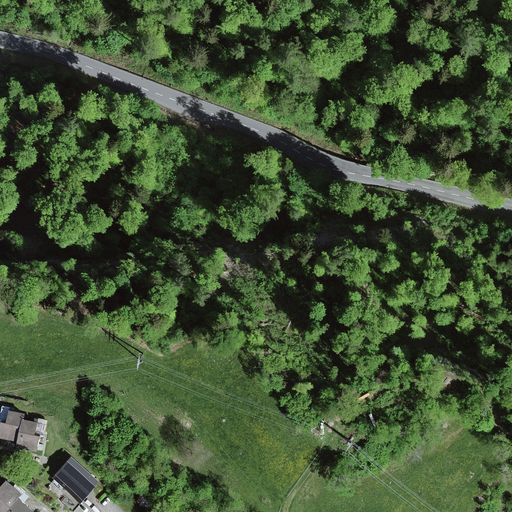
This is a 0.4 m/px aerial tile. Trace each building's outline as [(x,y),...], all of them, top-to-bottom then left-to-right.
[(0,435),(19,440),(24,417),(25,412),(11,409),(8,420),(3,419),(0,432),(0,435)] [(39,421),(24,417),(19,440),(18,445),(38,450),(41,434),(37,433),(39,421)] [(101,479),(73,455),(54,477),(82,501),(101,479)] [(24,492),(8,478),(0,487),(0,493),(1,494),(0,495),(0,510),(1,511),(5,511),(20,496),(24,492)] [(5,511),(32,511),(35,509),(20,496),(5,511)]
